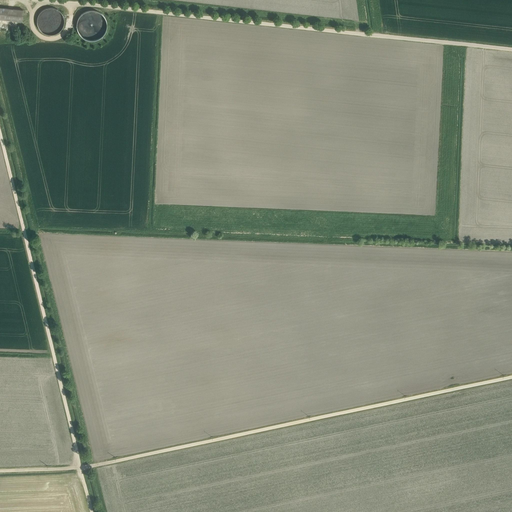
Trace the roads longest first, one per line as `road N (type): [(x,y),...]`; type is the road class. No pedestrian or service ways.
road 1 (track): [(0,471),(83,467),(511,376)]
road 2 (track): [(511,49),(54,0)]
road 3 (track): [(0,143),(91,511)]
